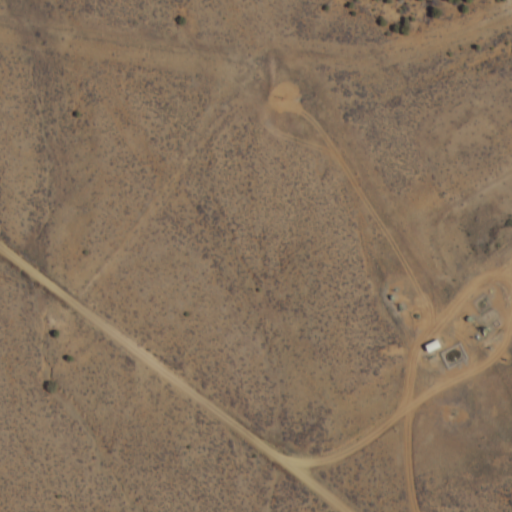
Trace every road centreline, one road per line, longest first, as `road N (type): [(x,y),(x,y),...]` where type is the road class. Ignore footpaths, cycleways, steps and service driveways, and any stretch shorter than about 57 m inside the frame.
road 1 (residential): [(444,511),(372,190),(331,97),(280,63),(46,0)]
road 2 (residential): [(0,177),(439,511)]
